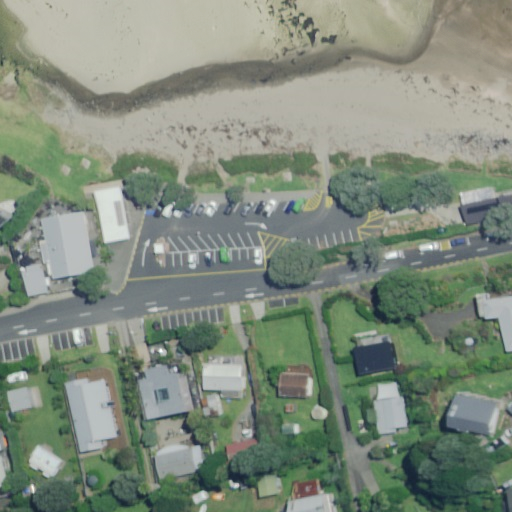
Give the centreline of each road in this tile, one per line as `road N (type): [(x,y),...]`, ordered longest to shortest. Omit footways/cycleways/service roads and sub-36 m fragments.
road 1 (tertiary): [(0,330),(280,284)]
road 2 (residential): [(280,284),(511,240)]
